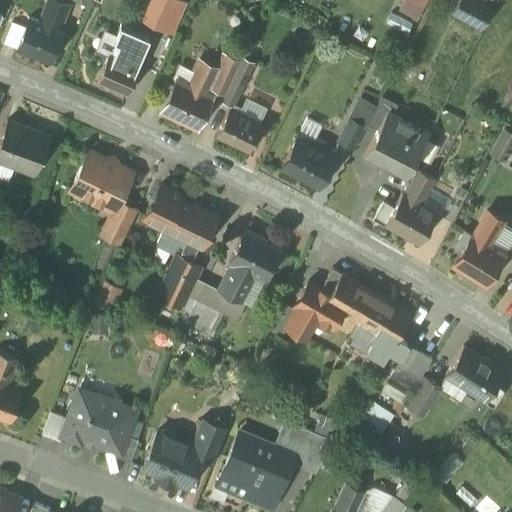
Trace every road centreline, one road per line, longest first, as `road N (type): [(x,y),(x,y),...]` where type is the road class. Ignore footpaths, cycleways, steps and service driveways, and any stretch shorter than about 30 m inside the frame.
road 1 (residential): [(0,76),(197,162),(511,338)]
road 2 (residential): [(0,450),(157,511)]
